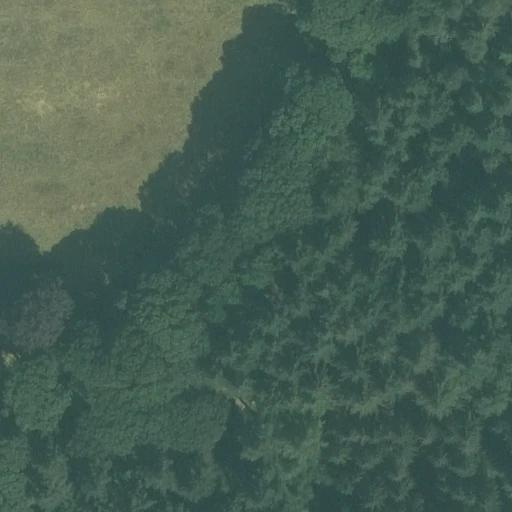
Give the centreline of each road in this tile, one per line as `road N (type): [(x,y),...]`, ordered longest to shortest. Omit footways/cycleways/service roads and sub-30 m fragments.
road 1 (track): [(347,0),(317,120),(267,215),(184,298),(84,374),(14,402)]
road 2 (track): [(0,402),(511,398)]
